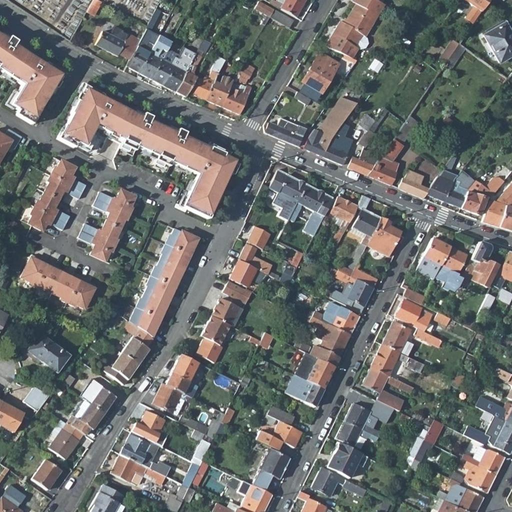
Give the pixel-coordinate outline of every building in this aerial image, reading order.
[(271,6),(293,19),(305,0),(304,0),(284,0),(280,7),(275,4),(274,5),(272,4),(271,6)] [(355,5),(344,24),(340,22),(325,48),(350,60),(357,49),(354,48),(362,35),(365,37),(382,5),(375,2),(372,0),(352,0),(351,3),(355,5)] [(462,0),(474,7),(465,19),(472,24),(488,0),(462,0)] [(268,19),(272,12),(257,3),(253,10),(268,19)] [(87,9),(81,20),(86,23),(91,25),(97,15),(87,9)] [(291,23),(272,12),(268,19),(287,30),(291,23)] [(76,30),(81,32),(86,23),(81,20),(76,30)] [(146,33),(147,33),(152,23),(149,21),(147,25),(141,37),(139,42),(142,43),(146,36),(144,35),(146,33)] [(511,38),(504,25),(483,37),(499,64),(511,55),(511,38)] [(94,45),(116,57),(117,55),(129,61),(136,46),(139,42),(141,37),(138,35),(136,38),(128,34),(127,35),(121,32),(117,40),(101,32),(94,45)] [(136,46),(129,61),(125,67),(138,74),(154,44),(159,35),(155,33),(153,34),(146,46),(144,51),(136,46)] [(189,47),(197,51),(202,41),(205,37),(197,33),(189,47)] [(456,34),(431,70),(438,75),(448,60),(457,46),(462,39),(456,34)] [(6,40),(0,35),(0,71),(19,84),(7,103),(16,108),(12,114),(28,124),(37,111),(36,110),(43,99),(44,100),(60,75),(13,44),(14,42),(7,37),(6,40)] [(154,44),(138,74),(150,80),(170,41),(166,39),(159,51),(155,49),(157,45),(154,44)] [(176,44),(170,41),(150,80),(162,86),(180,52),(182,47),(179,46),(173,57),(169,64),(163,61),(167,53),(171,52),(176,44)] [(202,41),(197,51),(206,56),(211,47),(202,41)] [(144,51),(146,46),(142,43),(139,42),(136,46),(144,51)] [(448,60),(454,64),(463,50),(457,46),(448,60)] [(180,52),(162,86),(174,93),(185,73),(177,68),(179,61),(180,61),(186,50),(182,47),(180,52)] [(169,64),(173,57),(167,53),(163,61),(169,64)] [(337,65),(319,53),(301,83),(303,84),(320,94),(337,65)] [(185,73),(174,93),(183,98),(186,93),(194,77),(190,76),(200,57),(195,54),(185,73)] [(210,87),(216,76),(219,70),(223,63),(223,62),(216,58),(209,71),(211,72),(207,79),(204,77),(202,81),(194,77),(186,93),(204,101),(210,88),(210,87)] [(243,63),(232,82),(236,84),(237,82),(244,85),(253,69),(243,63)] [(226,96),(230,85),(232,83),(216,76),(210,87),(210,88),(204,101),(221,108),(226,96)] [(303,84),(298,93),(315,103),(320,94),(303,84)] [(238,115),(248,94),(249,90),(246,88),(245,91),(230,85),(226,96),(221,108),(238,115)] [(82,89),(79,88),(77,94),(80,95),(71,117),(70,116),(64,128),(66,128),(58,143),(75,151),(78,145),(87,149),(96,129),(123,141),(119,149),(129,153),(132,146),(153,155),(150,163),(159,167),(160,163),(165,165),(166,162),(192,174),(177,205),(207,219),(232,165),(228,164),(230,160),(225,158),(227,153),(217,148),(216,150),(208,146),(208,148),(182,136),(183,133),(169,126),(168,129),(148,120),(149,117),(135,111),(134,113),(82,89)] [(305,106),(308,100),(295,93),(291,99),(305,106)] [(285,101),(279,98),(275,105),(281,108),(285,101)] [(307,140),(302,150),(322,158),(326,149),(328,143),(329,142),(330,140),(335,134),(343,123),(345,120),(353,108),(339,100),(317,133),(313,131),(307,140)] [(374,121),(364,115),(348,137),(358,144),(362,138),(372,125),(374,122),(374,121)] [(304,130),(277,118),(274,126),(268,123),(264,134),(296,147),(304,130)] [(407,118),(383,152),(390,155),(395,147),(413,122),(407,118)] [(328,143),(326,149),(322,158),(341,166),(347,151),(350,146),(346,144),(348,139),(345,137),(349,126),(343,123),(335,134),(330,140),(329,142),(328,143)] [(362,138),(368,141),(376,128),(375,127),(372,125),(362,138)] [(0,157),(6,146),(13,150),(19,138),(20,137),(6,129),(1,139),(0,138),(0,157)] [(358,144),(363,148),(368,141),(362,138),(358,144)] [(390,163),(393,164),(402,152),(395,147),(390,155),(383,152),(379,158),(390,163)] [(379,158),(362,151),(357,161),(351,158),(347,169),(366,176),(378,159),(379,158)] [(393,164),(390,163),(379,158),(378,159),(366,176),(389,186),(394,174),(393,174),(396,166),(393,164)] [(441,173),(424,196),(441,203),(449,184),(450,180),(451,180),(452,179),(446,176),(454,160),(451,158),(441,173)] [(73,170),(59,163),(55,170),(53,169),(49,177),(45,184),(47,185),(37,203),(35,202),(32,209),(27,217),(29,218),(25,225),(39,232),(44,224),(60,232),(63,226),(67,219),(51,210),(60,193),(77,202),(81,194),(84,188),(68,179),(73,170)] [(421,199),(424,196),(441,173),(437,170),(439,167),(436,166),(434,169),(430,166),(420,179),(412,176),(413,174),(406,171),(402,180),(401,179),(396,189),(421,199)] [(491,195),(495,190),(510,172),(501,166),(487,183),(489,186),(484,193),(486,195),(485,197),(488,199),(491,195)] [(304,186),(276,171),(267,189),(284,198),(288,200),(281,213),(280,216),(286,220),(304,186)] [(449,184),(441,203),(459,210),(465,193),(467,190),(454,185),(455,182),(451,180),(450,180),(449,184)] [(304,186),(286,220),(292,223),(299,209),(299,206),(323,218),(332,200),(304,186)] [(508,197),(506,197),(499,205),(488,202),(481,223),(484,225),(497,229),(505,207),(506,207),(511,200),(511,187),(511,188),(511,191),(509,195),(508,197)] [(89,254),(103,261),(108,251),(110,252),(113,245),(116,239),(114,238),(118,229),(122,220),(124,221),(128,213),(130,207),(128,206),(133,197),(119,190),(115,199),(98,192),(95,198),(91,206),(108,214),(104,222),(100,231),(83,223),(80,230),(77,238),(94,245),(89,254)] [(484,201),(465,193),(459,210),(478,217),(484,201)] [(350,228),(364,235),(355,253),(360,256),(365,246),(379,219),(363,211),(369,200),(361,197),(356,208),(360,209),(350,228)] [(288,200),(284,198),(277,211),(281,213),(288,200)] [(329,214),(343,221),(339,228),(331,244),(336,247),(356,208),(337,198),(328,214),(329,214)] [(505,207),(497,229),(502,230),(511,233),(511,209),(506,207),(505,207)] [(329,214),(326,220),(339,228),(343,221),(329,214)] [(379,219),(365,246),(387,257),(399,233),(387,227),(389,224),(379,219)] [(253,228),(246,244),(260,251),(267,234),(253,228)] [(138,301),(128,323),(134,328),(141,332),(148,338),(152,330),(149,328),(150,326),(156,329),(157,329),(163,316),(162,316),(156,313),(157,310),(160,312),(166,298),(163,296),(164,294),(170,297),(171,298),(175,291),(178,284),(176,284),(174,282),(170,281),(171,279),(175,280),(181,266),(178,265),(179,263),(182,264),(185,265),(186,266),(189,259),(192,252),(191,252),(188,251),(185,249),(186,247),(189,248),(193,241),(172,231),(169,238),(167,237),(158,257),(160,257),(154,270),(152,269),(144,288),(145,289),(139,301),(138,301)] [(448,248),(431,239),(421,258),(434,265),(430,274),(434,276),(439,267),(448,248)] [(195,242),(193,241),(189,248),(186,247),(185,249),(188,251),(191,252),(195,242)] [(479,244),(477,244),(469,261),(480,267),(482,264),(490,248),(479,244)] [(244,246),(237,261),(266,276),(269,267),(251,257),(254,251),(244,246)] [(448,248),(439,267),(456,275),(465,256),(448,248)] [(290,265),(295,268),(302,256),(296,253),(290,265)] [(355,253),(346,271),(351,273),(356,264),(360,256),(355,253)] [(511,254),(507,253),(491,287),(498,290),(503,279),(510,282),(511,283),(511,254)] [(30,256),(19,279),(28,283),(27,285),(42,292),(43,290),(60,298),(59,300),(74,307),(75,305),(84,309),(94,286),(85,281),(86,279),(72,273),(71,275),(63,271),(53,267),(54,265),(41,258),(40,261),(30,256)] [(228,279),(245,288),(250,276),(260,280),(261,277),(263,279),(262,281),(283,291),(285,288),(286,286),(266,276),(237,261),(228,279)] [(485,263),(484,266),(482,264),(480,267),(469,261),(461,277),(458,284),(465,287),(473,291),(476,285),(485,289),(495,268),(485,263)] [(181,275),(185,265),(182,264),(179,263),(178,265),(181,266),(175,280),(171,279),(170,281),(174,282),(176,284),(181,275)] [(348,279),(370,290),(377,275),(356,264),(351,273),(348,279)] [(351,273),(346,271),(338,267),(336,273),(348,279),(351,273)] [(445,280),(441,289),(453,295),(458,284),(461,277),(456,275),(439,267),(434,276),(432,280),(432,281),(435,283),(439,277),(445,280)] [(348,309),(359,315),(371,290),(370,290),(348,279),(336,273),(330,284),(339,288),(341,283),(348,286),(351,287),(348,293),(345,299),(351,303),(348,309)] [(503,279),(498,290),(500,291),(504,293),(510,282),(503,279)] [(250,294),(227,282),(221,293),(245,305),(247,300),(250,294)] [(278,302),(285,305),(292,291),(285,288),(283,291),(278,302)] [(424,297),(406,289),(402,297),(420,306),(424,297)] [(500,291),(495,301),(502,304),(507,306),(511,297),(507,294),(504,293),(500,291)] [(156,313),(162,316),(170,297),(164,294),(163,296),(166,298),(160,312),(157,310),(156,313)] [(472,325),(479,329),(493,299),(486,296),(474,322),(472,325)] [(237,310),(218,301),(210,318),(227,327),(228,327),(237,310)] [(394,319),(421,332),(423,333),(428,323),(426,322),(416,317),(419,311),(420,309),(402,301),(394,319)] [(290,308),(285,305),(278,302),(275,306),(288,313),(290,308)] [(329,304),(322,318),(331,322),(338,309),(329,304)] [(288,313),(307,323),(309,318),(290,308),(288,313)] [(357,318),(338,309),(331,322),(322,318),(311,313),(309,318),(348,337),(357,318)] [(237,310),(228,327),(232,329),(241,312),(237,310)] [(426,322),(429,316),(419,311),(416,317),(426,322)] [(449,320),(442,317),(436,314),(433,321),(445,327),(449,320)] [(227,327),(210,318),(209,319),(208,319),(205,325),(206,326),(199,338),(203,340),(195,357),(212,365),(220,349),(217,347),(227,327)] [(319,342),(316,349),(337,359),(348,337),(309,318),(307,323),(306,323),(312,326),(311,328),(314,329),(323,334),(319,342)] [(462,327),(470,331),(472,325),(474,322),(466,318),(462,327)] [(391,324),(380,346),(398,354),(400,351),(404,354),(413,335),(408,333),(409,332),(391,324)] [(134,328),(127,337),(130,340),(133,342),(141,332),(134,328)] [(323,334),(314,329),(311,335),(313,339),(319,342),(323,334)] [(137,366),(154,342),(151,340),(148,338),(141,332),(133,342),(130,340),(120,354),(137,366)] [(437,347),(440,342),(423,333),(421,332),(418,338),(437,347)] [(37,334),(24,351),(54,374),(67,357),(37,334)] [(258,344),(264,347),(270,337),(263,334),(258,344)] [(308,348),(300,344),(297,351),(304,355),(308,348)] [(337,359),(316,349),(311,346),(307,356),(332,368),(337,359)] [(380,346),(369,368),(387,377),(390,370),(394,363),(396,359),(406,364),(405,367),(418,373),(422,366),(398,354),(380,346)] [(457,357),(460,352),(453,348),(450,354),(457,357)] [(120,354),(110,368),(106,366),(102,371),(122,385),(137,366),(120,354)] [(233,383),(178,356),(169,374),(188,383),(193,374),(195,369),(216,379),(215,381),(229,389),(233,383)] [(330,371),(312,363),(305,378),(303,382),(321,391),(330,371)] [(369,368),(360,386),(378,395),(374,401),(392,410),(397,412),(401,402),(380,392),(384,382),(396,389),(399,383),(387,377),(369,368)] [(57,383),(65,389),(71,380),(63,374),(57,383)] [(186,387),(188,383),(169,374),(163,386),(188,398),(190,399),(194,392),(186,387)] [(193,386),(198,376),(193,374),(188,383),(189,383),(193,386)] [(312,409),(321,391),(303,382),(299,380),(292,376),(283,394),(312,409)] [(248,380),(242,377),(238,385),(238,386),(244,389),(248,380)] [(101,414),(113,398),(89,381),(77,397),(81,400),(101,414)] [(188,398),(163,386),(161,384),(151,405),(170,414),(178,399),(183,401),(186,403),(188,398)] [(47,396),(32,387),(22,401),(36,412),(40,407),(47,396)] [(511,404),(505,401),(502,409),(477,397),(473,407),(491,416),(511,426),(511,404)] [(175,416),(183,401),(178,399),(170,414),(175,416)] [(101,414),(81,400),(64,425),(80,436),(86,428),(90,431),(101,414)] [(384,424),(392,410),(374,401),(368,413),(351,404),(342,422),(367,434),(374,419),(384,424)] [(0,402),(0,423),(13,431),(22,414),(0,402)] [(288,428),(293,418),(270,407),(265,416),(278,423),(288,428)] [(226,409),(223,416),(219,424),(225,427),(226,427),(233,412),(226,409)] [(129,433),(152,444),(156,434),(159,429),(163,422),(144,412),(138,426),(134,424),(129,433)] [(176,423),(192,431),(211,440),(214,435),(219,424),(223,416),(218,413),(214,420),(211,418),(206,428),(180,415),(176,423)] [(501,428),(491,447),(508,455),(510,451),(510,450),(511,449),(511,448),(511,447),(511,426),(491,416),(488,422),(495,425),(501,428)] [(427,444),(431,445),(441,425),(432,420),(428,428),(422,441),(427,444)] [(50,434),(55,438),(47,449),(62,461),(80,436),(64,425),(59,421),(50,434)] [(342,422),(334,439),(351,448),(358,434),(366,438),(366,437),(369,438),(369,440),(375,443),(377,439),(367,434),(342,422)] [(288,428),(278,423),(270,438),(257,432),(253,441),(276,452),(280,443),(292,449),(300,433),(288,428)] [(214,435),(220,438),(225,427),(219,424),(214,435)] [(495,425),(488,437),(491,447),(501,428),(495,425)] [(468,427),(463,436),(489,449),(491,447),(488,437),(468,427)] [(156,434),(162,437),(165,432),(159,429),(156,434)] [(211,440),(192,431),(189,437),(199,442),(192,457),(200,462),(211,440)] [(152,444),(160,448),(165,438),(162,437),(156,434),(152,444)] [(149,462),(155,449),(127,435),(118,455),(157,475),(160,468),(152,464),(149,462)] [(413,447),(418,449),(422,441),(417,439),(413,447)] [(412,461),(417,464),(427,444),(422,441),(418,449),(414,457),(412,461)] [(334,443),(322,467),(324,468),(339,475),(347,479),(359,455),(334,443)] [(494,476),(503,458),(488,451),(481,452),(476,449),(470,458),(465,455),(462,461),(463,461),(464,461),(494,476)] [(286,460),(267,450),(249,486),(261,492),(269,476),(277,480),(286,460)] [(157,475),(118,455),(108,474),(125,483),(126,482),(134,486),(139,476),(140,477),(142,473),(155,480),(153,484),(158,486),(162,477),(157,475)] [(62,471),(46,459),(31,480),(46,491),(62,471)] [(494,476),(464,461),(462,465),(464,466),(463,468),(467,470),(473,473),(467,485),(467,486),(484,495),(494,476)] [(200,462),(198,467),(190,483),(198,488),(209,466),(200,462)] [(183,477),(179,485),(182,487),(187,489),(190,483),(198,467),(193,464),(185,478),(183,477)] [(337,478),(339,475),(324,468),(322,471),(337,478)] [(319,469),(310,488),(328,497),(335,483),(341,486),(343,489),(355,495),(358,488),(337,478),(322,471),(319,469)] [(463,479),(467,485),(473,473),(467,470),(463,479)] [(453,474),(450,480),(460,485),(463,479),(453,474)] [(474,511),(481,498),(459,487),(460,485),(450,480),(446,489),(460,497),(457,502),(438,492),(435,498),(443,502),(463,511),(474,511)] [(239,511),(260,511),(268,496),(261,492),(249,486),(242,483),(237,493),(243,497),(236,511),(239,511)] [(100,485),(91,502),(94,503),(89,511),(119,511),(122,504),(120,503),(123,496),(100,485)] [(182,487),(173,504),(178,507),(181,500),(187,489),(182,487)] [(355,495),(361,498),(365,492),(358,488),(355,495)] [(7,489),(2,495),(23,510),(27,503),(7,489)] [(190,504),(195,493),(187,489),(181,500),(186,502),(190,504)] [(299,511),(328,511),(324,509),(324,508),(307,499),(308,497),(299,492),(296,498),(304,502),(299,511)] [(2,495),(0,498),(0,511),(21,511),(23,510),(2,495)] [(178,507),(175,511),(181,511),(186,502),(181,500),(178,507)] [(163,508),(167,510),(171,511),(175,511),(178,507),(173,504),(167,501),(163,508)] [(463,511),(443,502),(438,511),(463,511)]
